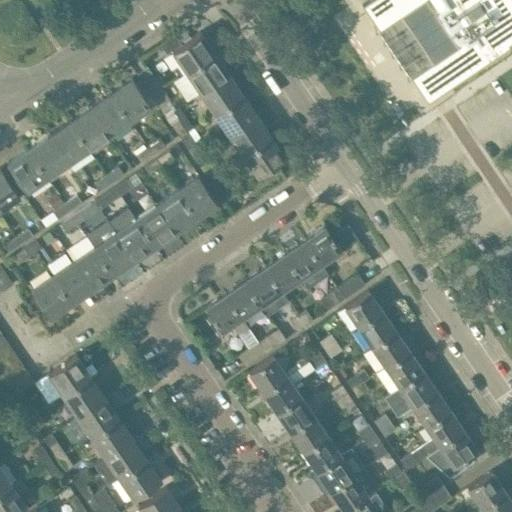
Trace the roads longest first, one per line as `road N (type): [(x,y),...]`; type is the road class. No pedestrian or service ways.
road 1 (residential): [(285,511),(158,328),(155,302),(164,285),(341,162)]
road 2 (tertiary): [(511,412),(341,162)]
road 3 (tertiary): [(341,162),(230,0)]
road 4 (residential): [(14,111),(173,0)]
